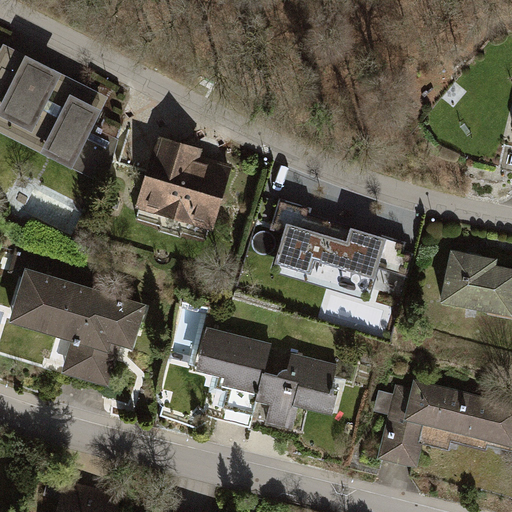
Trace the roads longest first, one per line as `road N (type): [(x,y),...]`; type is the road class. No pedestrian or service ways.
road 1 (residential): [(511,221),(335,172),(0,4)]
road 2 (residential): [(387,511),(0,407)]
